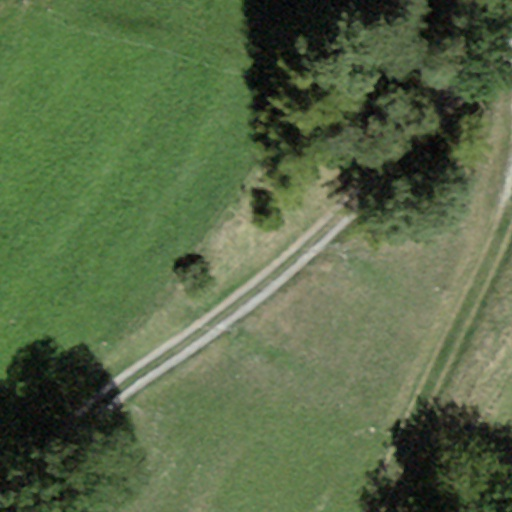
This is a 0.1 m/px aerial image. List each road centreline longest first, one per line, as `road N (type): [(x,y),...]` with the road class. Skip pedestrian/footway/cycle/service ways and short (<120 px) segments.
road 1 (track): [(511,69),(343,237),(95,420),(14,511)]
road 2 (track): [(511,274),(411,511)]
